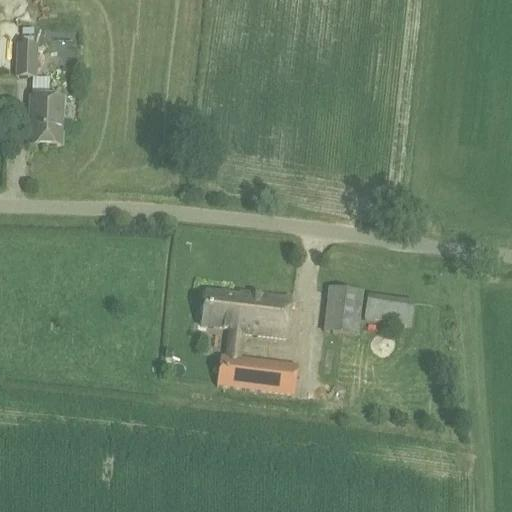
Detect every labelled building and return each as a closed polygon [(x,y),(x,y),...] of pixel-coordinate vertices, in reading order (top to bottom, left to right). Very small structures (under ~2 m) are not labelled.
[(38,46),(17,47),(17,59),(16,79),(37,80),(38,46)] [(63,100),(32,99),(30,147),(61,148),(63,100)] [(328,289),(323,334),(358,339),(364,293),(328,289)] [(206,294),(202,328),(230,331),(226,358),(221,357),(217,388),(294,398),(298,367),(241,360),(244,337),(287,342),(292,302),(239,295),(239,298),(206,294)] [(369,298),(365,322),(412,329),(416,304),(369,298)]
